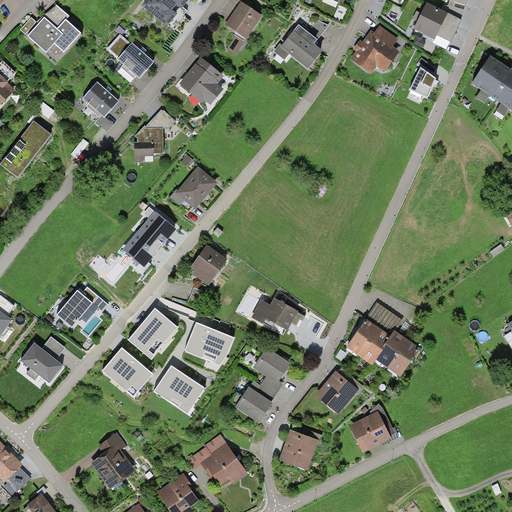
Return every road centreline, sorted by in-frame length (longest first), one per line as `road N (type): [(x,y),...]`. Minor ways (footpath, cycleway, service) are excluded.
road 1 (residential): [(488,0),(350,305),(262,450),(276,510)]
road 2 (residential): [(367,0),(300,119),(21,438)]
road 3 (residential): [(221,0),(0,269)]
road 4 (residential): [(276,510),(511,399)]
